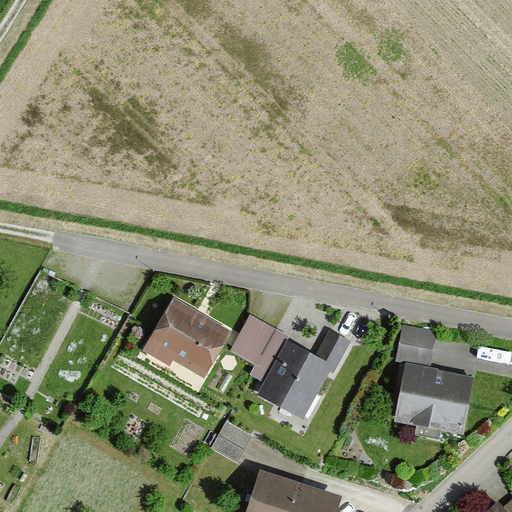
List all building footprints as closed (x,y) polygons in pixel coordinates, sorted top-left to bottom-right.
[(172,297),(137,356),(166,373),(173,362),(205,381),(233,334),(172,297)] [(264,382),(258,394),(303,419),(330,371),(333,373),(351,341),(329,329),(315,356),(287,340),(290,336),(250,314),(229,350),(255,365),(250,374),(264,382)] [(437,333),(401,326),(394,360),(406,363),(430,368),(437,333)] [(406,363),(394,421),(463,435),(475,377),(430,368),(406,363)] [(252,436),(226,422),(211,448),(237,462),(252,436)] [(247,511),(338,511),(343,496),(261,470),(247,511)] [(486,511),(510,511),(499,500),(486,511)]
